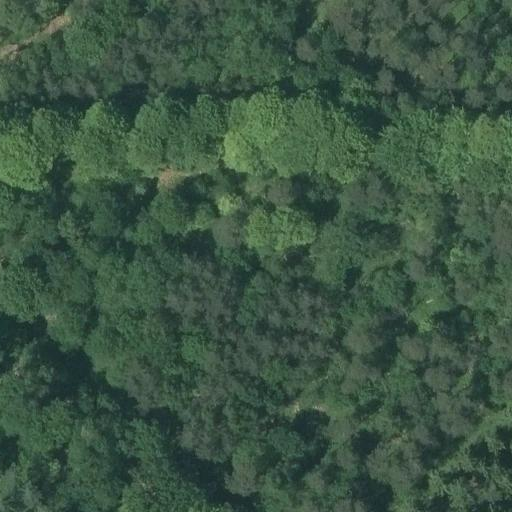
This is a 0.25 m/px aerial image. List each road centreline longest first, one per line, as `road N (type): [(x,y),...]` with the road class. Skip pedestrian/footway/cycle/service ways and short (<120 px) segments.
road 1 (track): [(0,157),(239,137),(356,140),(511,161)]
road 2 (track): [(0,362),(171,511)]
road 3 (track): [(220,0),(356,140)]
